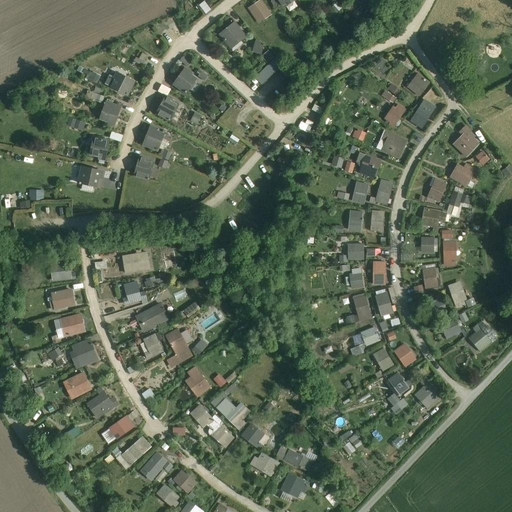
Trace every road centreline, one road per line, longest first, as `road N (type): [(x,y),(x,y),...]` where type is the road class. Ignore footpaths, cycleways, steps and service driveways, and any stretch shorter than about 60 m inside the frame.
road 1 (unclassified): [(363,511),(511,355)]
road 2 (unclassified): [(0,401),(72,511)]
